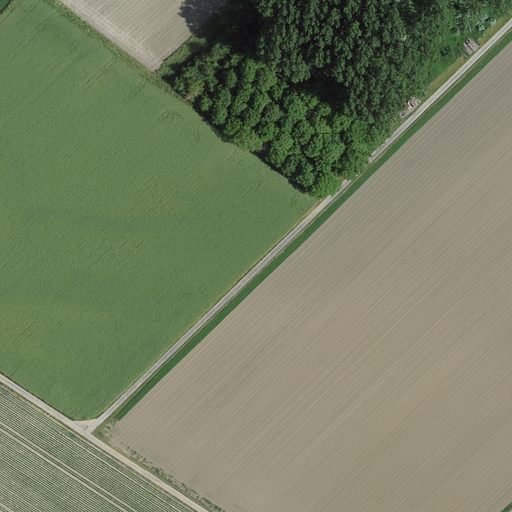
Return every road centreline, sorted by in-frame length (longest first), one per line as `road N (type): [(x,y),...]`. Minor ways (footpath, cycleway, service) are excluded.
road 1 (track): [(84,433),(511,20)]
road 2 (track): [(0,376),(203,511)]
